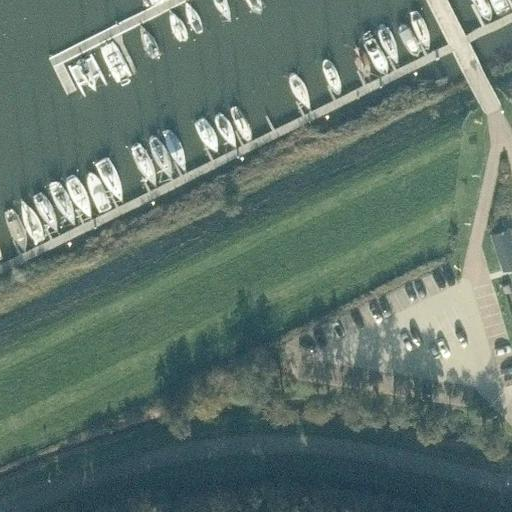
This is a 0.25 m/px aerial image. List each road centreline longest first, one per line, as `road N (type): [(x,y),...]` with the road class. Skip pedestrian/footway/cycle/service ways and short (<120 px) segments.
road 1 (tertiary): [(511,482),(366,447),(256,436),(140,455),(0,511)]
road 2 (unclassified): [(511,397),(478,279),(480,213),(494,164),(491,121),(437,0)]
